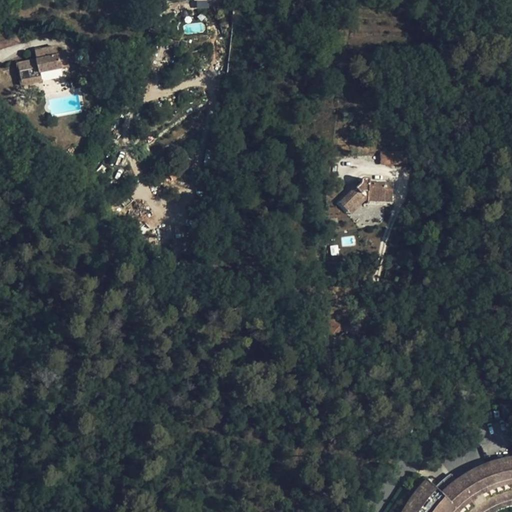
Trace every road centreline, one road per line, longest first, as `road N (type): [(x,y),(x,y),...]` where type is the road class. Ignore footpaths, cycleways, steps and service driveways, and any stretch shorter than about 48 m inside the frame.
road 1 (residential): [(0,122),(124,238),(176,269),(281,321),(371,331),(479,383)]
road 2 (residential): [(479,383),(372,511)]
